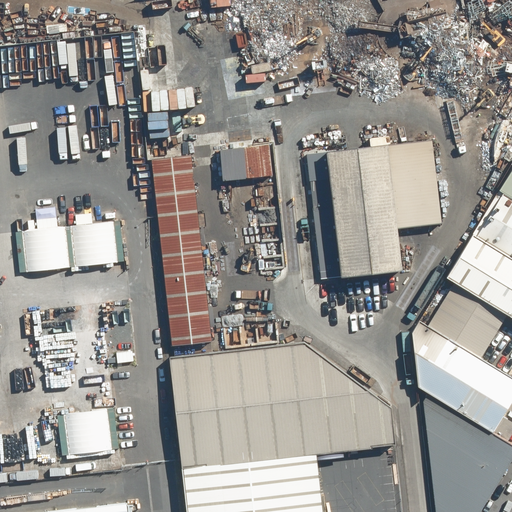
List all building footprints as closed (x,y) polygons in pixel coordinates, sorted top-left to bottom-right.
[(329,75),(326,55),(318,57),(321,76),(329,75)] [(307,105),(306,84),(297,85),(299,105),(307,105)] [(272,138),(268,107),(253,109),(257,140),(272,138)] [(415,137),(327,149),(344,278),(403,271),(398,230),(426,226),(415,137)] [(274,176),(271,144),(221,149),(224,181),(274,176)] [(193,155),(151,159),(171,348),(213,343),(193,155)] [(511,171),(500,190),(511,196),(511,171)] [(76,212),(73,192),(70,193),(69,183),(54,185),(55,194),(33,197),(36,217),(76,212)] [(511,196),(500,190),(473,234),(511,258),(511,196)] [(511,258),(473,234),(446,277),(507,315),(511,317),(511,258)] [(507,315),(446,277),(419,320),(480,358),(507,315)] [(511,401),(511,377),(419,320),(412,333),(420,387),(495,432),(511,401)] [(106,328),(28,337),(41,460),(119,451),(106,328)] [(171,359),(182,464),(316,449),(395,440),(391,407),(304,345),(171,359)] [(482,511),(511,466),(511,442),(495,432),(420,387),(436,511),(482,511)] [(323,511),(316,449),(182,464),(187,511),(323,511)] [(71,507),(70,498),(29,501),(30,511),(71,507)] [(128,511),(128,501),(34,511),(128,511)]
